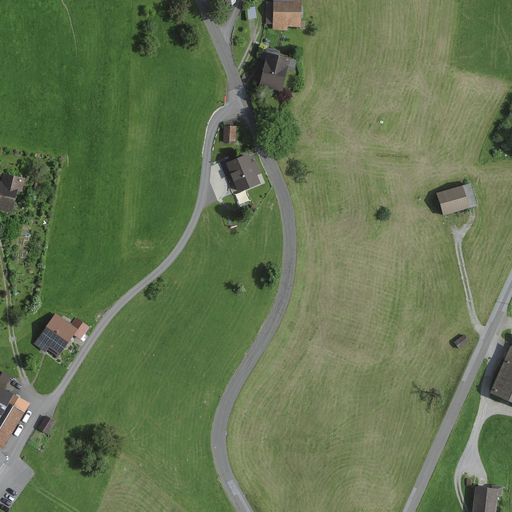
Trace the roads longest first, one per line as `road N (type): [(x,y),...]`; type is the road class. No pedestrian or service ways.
road 1 (unclassified): [(245,511),(220,464),(218,426),(279,302),(287,217),(202,0)]
road 2 (track): [(239,93),(211,131),(200,205),(178,250),(120,304),(36,417),(0,481)]
road 3 (unclassified): [(511,284),(409,511)]
road 4 (track): [(0,258),(9,334),(36,417)]
road 5 (track): [(484,482),(470,458),(490,365),(484,343)]
